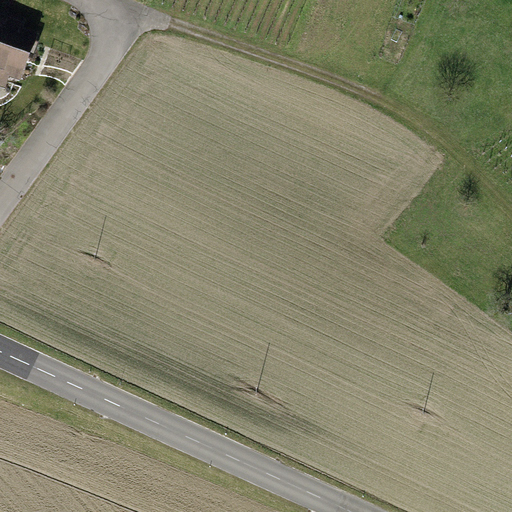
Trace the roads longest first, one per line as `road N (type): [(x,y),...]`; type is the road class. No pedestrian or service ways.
road 1 (track): [(511,197),(448,139),(380,95),(136,15)]
road 2 (tertiary): [(347,511),(0,351)]
road 3 (residential): [(0,204),(136,15)]
